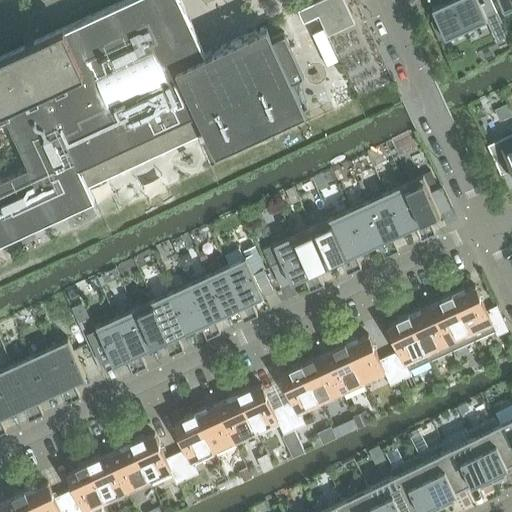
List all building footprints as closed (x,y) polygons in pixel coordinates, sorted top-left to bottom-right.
[(181,0),(122,0),(33,41),(24,45),(0,56),(0,241),(95,198),(88,185),(197,135),(207,131),(216,151),(306,110),(292,79),(304,73),(288,41),(284,32),(273,37),(267,24),(256,30),(206,53),(181,0)] [(319,0),(313,3),(299,10),(304,21),(318,15),(328,35),(355,22),(344,0),(319,0)] [(437,18),(431,20),(439,39),(445,36),(487,17),(497,40),(508,35),(497,10),(491,0),(447,0),(432,7),(437,18)] [(511,0),(500,0),(504,9),(511,5),(511,0)] [(338,60),(324,28),(313,33),(327,65),(338,60)] [(511,132),(499,138),(488,144),(501,173),(503,172),(502,170),(510,166),(511,165),(511,166),(511,132)] [(431,170),(424,173),(429,184),(436,181),(431,170)] [(424,173),(404,182),(406,187),(420,216),(422,221),(429,235),(436,232),(429,217),(441,212),(432,191),(429,184),(424,173)] [(415,224),(422,238),(429,235),(422,221),(420,216),(406,187),(404,182),(386,191),(403,229),(415,224)] [(432,191),(441,212),(450,208),(440,187),(432,191)] [(386,191),(367,199),(385,238),(392,252),(399,249),(392,235),(403,229),(386,191)] [(385,256),(392,252),(385,238),(367,199),(349,208),(366,246),(378,241),(385,256)] [(349,208),(330,216),(348,255),(354,269),(362,266),(355,252),(366,246),(349,208)] [(347,273),(354,269),(348,255),(330,216),(312,225),(329,263),(341,258),(347,273)] [(312,225),(293,234),(296,239),(309,268),(311,272),(317,286),(325,283),(318,269),(329,263),(312,225)] [(310,290),(317,286),(311,272),(309,268),(296,239),(293,234),(274,242),(263,247),(271,264),(282,259),(292,281),(304,275),(310,290)] [(205,250),(199,252),(202,258),(207,256),(205,250)] [(188,252),(178,256),(183,266),(193,262),(188,252)] [(258,253),(247,258),(254,273),(265,268),(258,253)] [(246,255),(227,264),(244,303),(251,317),(258,314),(251,299),(264,294),(254,273),(247,258),(246,255)] [(237,306),(244,320),(251,317),(244,303),(227,264),(208,273),(226,311),(237,306)] [(208,273),(190,281),(207,320),(214,334),(221,331),(214,316),(226,311),(208,273)] [(190,281),(171,290),(189,328),(200,323),(207,337),(214,334),(207,320),(190,281)] [(454,291),(453,292),(454,295),(459,305),(460,306),(471,332),(475,340),(495,330),(497,335),(509,329),(497,303),(486,309),(481,297),(475,285),(465,290),(463,287),(454,291)] [(171,290),(152,298),(170,337),(177,351),(184,348),(177,333),(189,328),(171,290)] [(453,292),(453,291),(441,297),(442,299),(443,300),(442,297),(453,292)] [(443,300),(432,305),(437,316),(449,342),(453,350),(475,340),(471,332),(460,306),(459,305),(454,295),(453,292),(442,297),(443,300)] [(163,340),(170,354),(177,351),(170,337),(152,298),(134,307),(152,345),(163,340)] [(422,309),(432,305),(443,300),(442,299),(422,309)] [(409,311),(409,312),(410,315),(415,325),(416,326),(428,352),(431,360),(453,350),(449,342),(437,316),(432,305),(422,309),(422,310),(420,306),(409,311)] [(134,307),(115,315),(133,354),(140,368),(147,365),(140,351),(152,345),(134,307)] [(409,312),(409,311),(397,316),(399,320),(400,320),(398,317),(409,312)] [(410,369),(431,360),(428,352),(416,326),(415,325),(410,315),(409,312),(398,317),(400,320),(399,320),(389,325),(395,336),(400,348),(390,353),(401,378),(412,373),(410,369)] [(126,357),(133,372),(140,368),(133,354),(115,315),(96,324),(114,363),(126,357)] [(391,383),(401,378),(390,353),(380,358),(374,345),(369,334),(358,339),(357,336),(346,340),(346,341),(347,344),(352,354),(352,355),(364,379),(385,369),(391,383)] [(68,337),(49,346),(67,384),(73,399),(81,396),(74,381),(86,375),(68,337)] [(346,341),(346,340),(334,345),(336,349),(335,346),(346,341)] [(336,349),(325,354),(331,365),(342,389),(364,379),(352,355),(352,354),(347,344),(346,341),(335,346),(336,349)] [(66,402),(73,399),(67,384),(49,346),(30,354),(48,393),(60,388),(66,402)] [(315,359),(325,354),(336,349),(315,358),(315,359)] [(37,398),(48,393),(30,354),(12,363),(36,416),(43,413),(37,398)] [(313,356),(302,361),(304,364),(308,374),(309,375),(320,399),(342,389),(331,365),(325,354),(315,359),(313,356)] [(302,361),(313,356),(313,355),(291,365),(291,366),(292,365),(302,361)] [(299,409),(320,399),(309,375),(308,374),(304,364),(302,361),(292,365),(291,366),(293,369),(282,374),(287,385),(294,397),(283,402),(295,427),(305,422),(299,409)] [(29,419),(36,416),(12,363),(0,368),(0,385),(11,410),(23,405),(29,419)] [(284,432),(295,427),(283,402),(273,407),(267,395),(262,383),(252,388),(251,388),(250,385),(239,390),(240,393),(245,403),(246,404),(257,428),(278,419),(284,432)] [(0,415),(11,410),(0,385),(0,432),(6,430),(0,415)] [(238,390),(227,395),(229,398),(208,408),(207,404),(195,409),(195,410),(196,410),(206,405),(208,408),(219,403),(229,398),(228,395),(238,390)] [(229,398),(219,403),(224,414),(235,439),(257,428),(246,404),(245,403),(240,393),(239,390),(238,390),(228,395),(229,398)] [(466,402),(458,406),(461,413),(469,409),(466,402)] [(196,410),(195,410),(197,413),(202,424),(202,425),(213,449),(235,439),(224,414),(219,403),(208,408),(206,405),(196,410)] [(192,458),(213,449),(202,425),(202,424),(197,413),(195,410),(185,415),(184,415),(186,418),(176,423),(181,434),(187,447),(176,452),(187,477),(198,472),(192,458)] [(366,411),(354,417),(359,427),(370,421),(366,411)] [(511,415),(499,422),(498,423),(511,451),(511,415)] [(468,429),(471,436),(472,436),(477,446),(490,472),(493,478),(494,480),(507,474),(503,466),(506,464),(511,460),(511,451),(498,423),(499,422),(495,416),(468,429)] [(177,481),(187,477),(176,452),(166,456),(160,444),(155,433),(145,437),(143,434),(132,439),(134,442),(138,453),(139,454),(150,478),(171,468),(177,481)] [(471,436),(447,448),(446,448),(464,484),(473,480),(477,478),(481,487),(494,480),(493,478),(490,472),(477,446),(472,436),(471,436)] [(121,444),(132,439),(131,439),(121,444),(122,447),(101,457),(102,457),(112,453),(123,447),(121,444)] [(123,447),(112,453),(117,464),(128,488),(150,478),(139,454),(138,453),(134,442),(132,439),(121,444),(123,447)] [(444,441),(417,454),(425,470),(438,497),(441,504),(442,506),(455,499),(451,491),(454,489),(464,484),(446,448),(447,448),(444,441)] [(89,459),(88,459),(90,462),(95,473),(95,474),(106,498),(128,488),(117,464),(112,453),(102,457),(101,457),(100,454),(89,459)] [(100,454),(99,454),(88,459),(77,464),(88,459),(89,459),(100,454)] [(390,467),(394,474),(412,510),(421,505),(425,503),(429,511),(442,506),(441,504),(438,497),(425,470),(417,454),(390,467)] [(87,511),(85,507),(106,498),(95,474),(95,473),(90,462),(88,459),(77,464),(79,467),(79,468),(69,472),(74,483),(75,486),(65,491),(74,511),(87,511)] [(246,467),(239,471),(243,480),(251,477),(246,467)] [(407,511),(412,510),(394,474),(369,486),(373,496),(381,511),(407,511)] [(74,511),(65,491),(55,495),(54,494),(48,482),(38,486),(36,483),(26,488),(25,488),(27,492),(32,502),(32,504),(36,511),(74,511)] [(381,511),(373,496),(369,486),(342,499),(348,511),(381,511)] [(16,497),(5,502),(9,511),(36,511),(32,504),(32,502),(27,492),(25,488),(14,493),(16,497)] [(348,511),(342,499),(317,511),(348,511)] [(0,511),(9,511),(5,502),(0,503),(0,511)]
